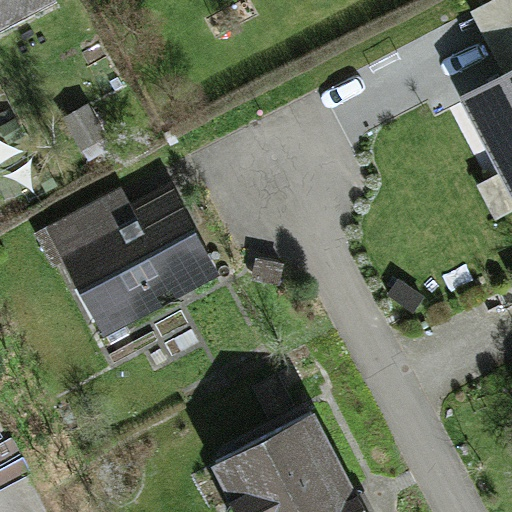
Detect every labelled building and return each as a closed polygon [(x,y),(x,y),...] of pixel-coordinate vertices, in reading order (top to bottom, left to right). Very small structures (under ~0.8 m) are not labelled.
[(0,0),(0,28),(52,0),(0,0)] [(511,0),(491,0),(484,4),(511,56),(511,0)] [(511,74),(475,94),(511,164),(511,74)] [(115,312),(204,264),(169,199),(80,247),(115,312)] [(352,492),(310,411),(216,460),(236,498),(243,494),(252,511),(368,511),(357,489),(352,492)]
